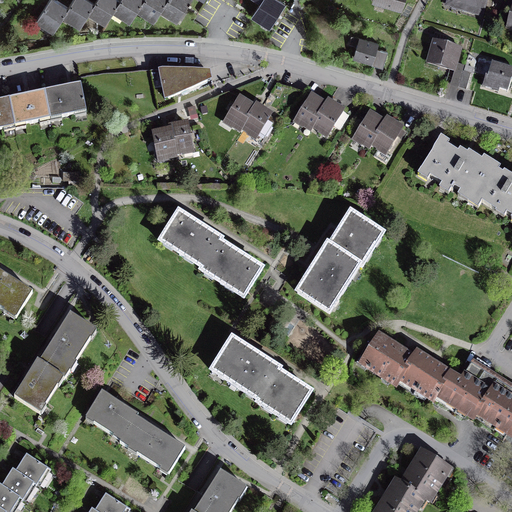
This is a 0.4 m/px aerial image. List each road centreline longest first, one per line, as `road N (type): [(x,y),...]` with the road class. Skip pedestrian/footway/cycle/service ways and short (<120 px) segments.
road 1 (residential): [(511,131),(285,63),(207,50),(98,53),(0,70)]
road 2 (residential): [(0,228),(55,254),(101,290),(227,450),(316,511)]
